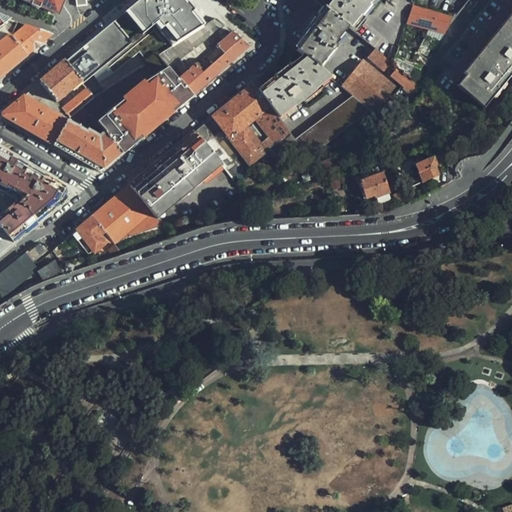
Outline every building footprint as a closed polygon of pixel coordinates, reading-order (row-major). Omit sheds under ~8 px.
[(22,0),(55,14),(58,15),(64,0),(22,0)] [(105,29),(64,62),(80,82),(87,89),(93,97),(157,56),(206,23),(194,8),(187,0),(140,0),(105,29)] [(367,13),(376,1),(374,0),(311,0),(323,10),(348,30),(352,33),(367,13)] [(386,0),(384,7),(376,1),(367,13),(352,33),(374,51),(392,65),(412,7),(414,0),(386,0)] [(404,74),(420,87),(452,18),(412,7),(392,65),(404,74)] [(302,44),(296,51),(301,56),(318,69),(335,48),(333,47),(348,30),(323,10),(304,34),(306,35),(303,39),(301,44),(302,44)] [(215,18),(206,23),(157,56),(192,96),(196,93),(239,54),(244,50),(248,46),(232,33),(215,18)] [(480,111),(511,72),(511,18),(453,89),(480,111)] [(0,77),(11,69),(27,55),(12,38),(16,24),(8,21),(0,26),(0,77)] [(12,38),(27,55),(38,46),(49,37),(47,35),(16,24),(12,38)] [(397,83),(404,74),(392,65),(374,51),(367,59),(397,83)] [(192,96),(157,56),(93,97),(82,107),(90,116),(105,134),(122,153),(134,143),(143,136),(162,121),(192,96)] [(263,87),(258,92),(280,120),(303,102),(308,108),(325,94),(322,92),(334,82),(318,69),(301,56),(263,87)] [(80,82),(64,62),(53,72),(51,74),(39,83),(56,103),(80,82)] [(369,110),(374,114),(394,88),(363,62),(341,88),(352,96),(369,110)] [(32,89),(25,95),(67,120),(69,119),(62,110),(56,103),(39,83),(32,89)] [(258,92),(252,84),(232,101),(211,118),(222,130),(212,137),(202,126),(193,133),(221,166),(232,179),(254,168),(250,164),(290,132),(280,120),(258,92)] [(62,110),(69,119),(82,107),(93,97),(87,89),(62,110)] [(21,127),(53,146),(67,120),(25,95),(3,112),(2,114),(2,116),(21,127)] [(309,157),(369,110),(352,96),(297,141),(309,157)] [(67,120),(53,146),(76,159),(99,172),(101,171),(122,153),(105,134),(101,138),(89,131),(87,132),(78,127),(90,116),(82,107),(69,119),(67,120)] [(151,168),(129,186),(157,220),(221,166),(193,133),(173,149),(151,168)] [(14,158),(0,149),(0,191),(17,201),(0,214),(0,229),(12,244),(37,223),(65,200),(66,188),(14,158)] [(438,175),(434,165),(429,167),(426,160),(415,165),(422,183),(438,175)] [(388,193),(382,176),(360,183),(366,198),(375,195),(376,197),(388,193)] [(111,200),(92,216),(105,231),(115,244),(122,238),(160,224),(157,220),(129,186),(111,200)] [(0,253),(10,245),(12,244),(0,229),(0,214),(17,201),(0,191),(0,253)] [(73,231),(72,233),(89,253),(91,255),(105,244),(98,236),(105,231),(92,216),(88,220),(73,231)] [(89,253),(72,233),(67,236),(85,256),(89,253)] [(113,256),(123,253),(115,244),(109,251),(113,256)] [(0,297),(39,270),(27,254),(0,273),(0,297)] [(46,280),(63,273),(54,261),(39,273),(46,280)] [(22,283),(27,288),(38,283),(46,280),(39,273),(38,271),(22,283)] [(151,358),(147,361),(155,373),(159,370),(151,358)]
